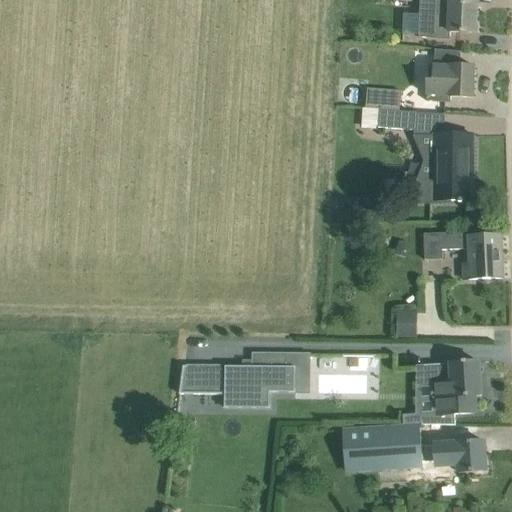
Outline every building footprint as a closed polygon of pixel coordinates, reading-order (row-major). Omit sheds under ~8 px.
[(404,15),(403,35),(420,35),(420,37),(451,41),(451,33),(477,34),(478,4),(454,3),(454,0),(421,0),(421,15),(404,15)] [(428,102),(451,103),(452,97),(474,98),(476,67),(461,66),(462,52),(436,50),(434,82),(429,82),(428,102)] [(380,110),(379,127),(415,130),(417,130),(419,113),(380,110)] [(414,136),(414,138),(424,161),(435,161),(435,180),(430,180),(424,182),(423,183),(421,190),(421,191),(423,197),(424,198),(431,201),(435,201),(460,201),(460,203),(463,203),(463,201),(470,201),(470,165),(474,165),(474,135),(435,135),(435,136),(414,136)] [(339,222),(359,222),(359,220),(372,220),(372,206),(359,206),(359,203),(339,203),(339,222)] [(469,232),(425,234),(426,260),(442,259),(441,250),(470,249),(471,263),(463,264),(464,280),(504,279),(503,235),(469,236),(469,232)] [(389,237),(376,238),(376,248),(390,248),(389,237)] [(400,241),(396,255),(406,258),(411,245),(400,241)] [(398,312),(398,338),(417,338),(417,312),(398,312)] [(271,392),(296,393),(296,362),(311,362),(311,354),(253,353),(253,367),(184,366),(180,395),(226,396),(225,408),(271,409),(271,392)] [(423,416),(423,426),(456,426),(456,415),(477,414),(476,397),(482,396),(480,362),(468,363),(468,362),(464,362),(464,363),(451,364),(451,365),(425,366),(426,384),(435,383),(437,415),(423,416)] [(421,424),(344,429),(347,474),(459,467),(460,473),(487,471),(485,441),(422,446),(421,424)]
